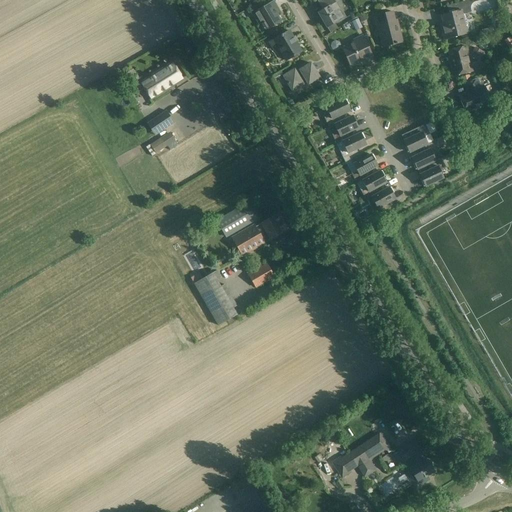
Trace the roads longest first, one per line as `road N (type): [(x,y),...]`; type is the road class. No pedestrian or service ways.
road 1 (tertiary): [(484,468),(457,442),(192,0)]
road 2 (residential): [(413,198),(355,81)]
